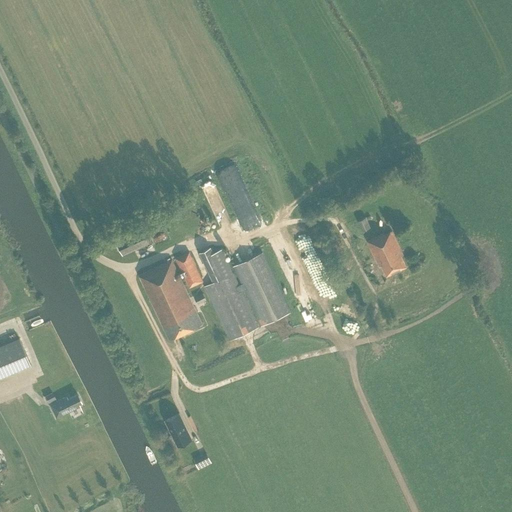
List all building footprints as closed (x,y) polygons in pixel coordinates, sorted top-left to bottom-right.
[(371,227),(366,216),(358,220),(362,231),(371,227)] [(123,254),(150,242),(144,229),(117,241),(123,254)] [(403,255),(395,237),(392,230),(385,234),(384,233),(367,241),(379,266),(382,264),(387,275),(406,267),(401,256),(403,255)] [(222,249),(214,253),(211,246),(200,251),(213,282),(205,286),(229,341),(258,328),(241,291),(245,290),(261,326),(276,320),(248,259),(234,266),(242,284),(239,285),(222,249)] [(190,287),(203,281),(190,252),(176,258),(182,271),(179,273),(172,259),(139,274),(169,338),(202,323),(180,276),(184,275),(190,287)] [(262,253),(248,259),(276,320),(290,313),(262,253)] [(204,293),(200,294),(194,297),(197,304),(207,300),(204,293)] [(0,377),(30,365),(19,337),(0,344),(0,377)] [(82,402),(77,393),(68,398),(66,395),(49,404),(56,418),(81,406),(80,404),(82,402)] [(176,415),(166,420),(175,438),(178,437),(181,443),(191,438),(182,420),(179,422),(176,415)] [(207,452),(194,458),(199,468),(212,462),(207,452)]
